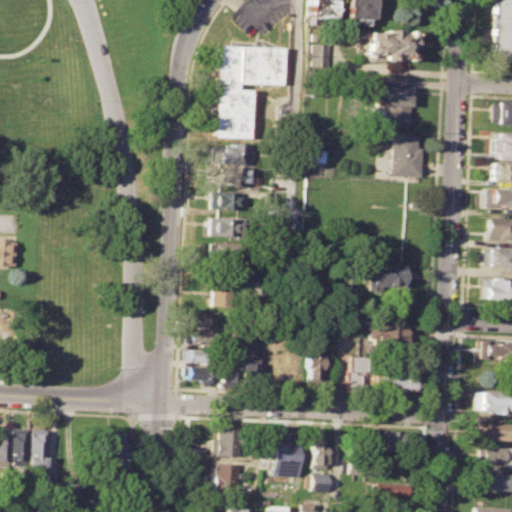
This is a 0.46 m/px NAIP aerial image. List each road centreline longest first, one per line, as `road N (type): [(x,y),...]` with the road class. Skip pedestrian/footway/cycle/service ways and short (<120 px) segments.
road 1 (residential): [(459,0),(438,511)]
road 2 (tertiary): [(209,0),(182,63),(158,402)]
road 3 (residential): [(83,0),(103,54),(128,177),(133,400)]
road 4 (residential): [(441,411),(158,402)]
road 5 (residential): [(0,392),(158,402)]
